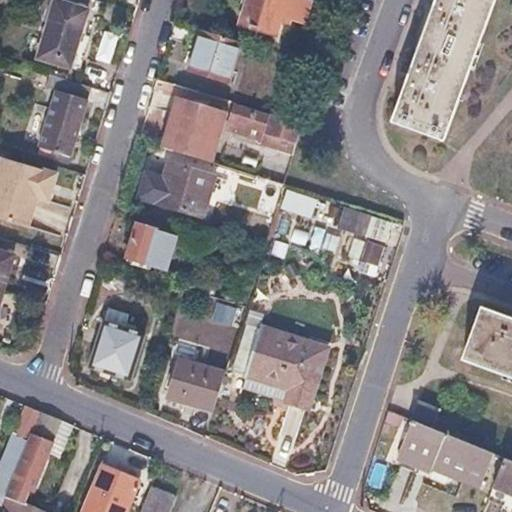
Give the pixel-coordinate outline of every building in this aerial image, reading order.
[(89,9),(59,0),(57,0),(40,54),(72,64),(81,37),(89,9)] [(242,0),(236,22),(272,33),(280,10),(302,17),(306,0),(242,0)] [(429,0),(436,3),(413,65),(403,61),(397,78),(407,81),(392,120),(442,139),(494,0),(429,0)] [(240,42),(200,30),(192,53),(187,70),(227,83),(240,42)] [(47,82),(59,86),(42,142),(73,151),(84,116),(94,82),(51,69),(47,82)] [(176,113),(165,147),(208,160),(224,110),(181,97),(176,95),(174,103),(171,112),(176,113)] [(235,105),(228,128),(262,139),(261,142),(277,147),(280,136),(290,139),(287,147),(293,149),(301,123),(270,113),(269,116),(235,105)] [(56,170),(4,154),(0,166),(0,214),(27,223),(35,200),(37,193),(48,196),(56,170)] [(218,176),(170,161),(168,168),(165,176),(149,171),(141,196),(205,216),(218,176)] [(344,207),(338,227),(367,235),(373,215),(344,207)] [(170,219),(141,209),(133,233),(126,254),(167,269),(178,235),(166,231),(170,219)] [(15,253),(0,247),(0,283),(5,285),(10,271),(15,253)] [(231,302),(216,298),(211,312),(227,317),(231,302)] [(511,318),(482,308),(464,358),(511,376),(511,318)] [(144,333),(104,319),(89,365),(130,379),(144,333)] [(326,348),(259,328),(245,374),(289,388),(285,402),(307,410),(326,348)] [(224,373),(178,359),(166,397),(212,412),(224,373)] [(440,410),(418,401),(410,419),(432,428),(440,410)] [(40,411),(26,405),(0,466),(0,472),(12,478),(40,411)] [(12,478),(4,496),(21,503),(26,490),(31,492),(48,450),(52,441),(50,441),(57,424),(54,423),(57,418),(55,417),(40,411),(12,478)] [(71,424),(57,418),(54,423),(57,424),(50,441),(52,441),(48,450),(58,455),(71,424)] [(432,428),(410,419),(395,454),(420,464),(423,459),(481,483),(493,454),(432,428)] [(511,461),(504,459),(492,487),(511,495),(511,461)] [(125,511),(139,480),(102,465),(83,511),(125,511)] [(167,511),(174,495),(149,485),(138,511),(167,511)] [(43,511),(21,503),(4,496),(0,506),(0,511),(43,511)]
